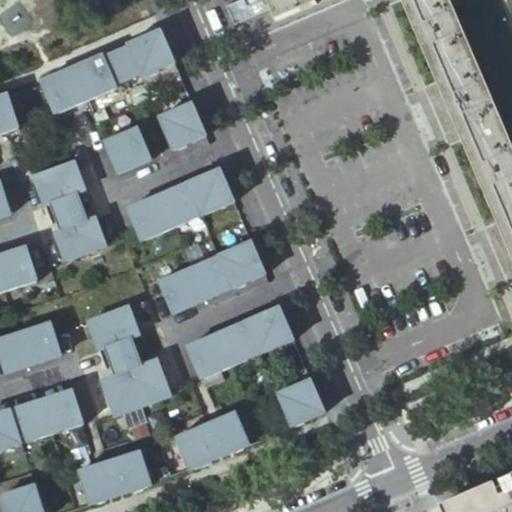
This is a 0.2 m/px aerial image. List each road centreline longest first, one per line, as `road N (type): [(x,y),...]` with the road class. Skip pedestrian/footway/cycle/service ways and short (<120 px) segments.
road 1 (residential): [(192,0),(398,485)]
road 2 (unclassified): [(511,436),(398,485)]
